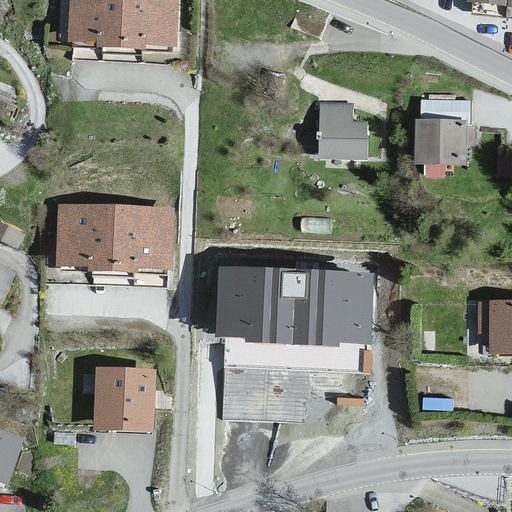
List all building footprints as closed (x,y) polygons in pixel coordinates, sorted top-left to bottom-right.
[(184,0),(80,0),(81,46),(185,45),(184,0)] [(356,106),(327,107),(330,160),(376,158),(374,124),(357,125),(356,106)] [(470,121),(429,121),(429,165),(479,165),(478,130),(470,130),(470,121)] [(177,210),(68,209),(67,265),(105,266),(105,272),(153,272),(153,268),(177,268),(177,210)] [(4,240),(21,242),(23,227),(6,224),(4,240)] [(0,318),(19,273),(0,264),(0,318)] [(312,268),(313,285),(371,284),(370,267),(312,268)] [(377,373),(379,286),(224,283),(222,369),(377,373)] [(511,354),(511,303),(482,305),(483,334),(499,333),(500,355),(511,354)] [(163,370),(106,369),(106,429),(163,429),(163,370)] [(0,491),(13,495),(26,442),(0,435),(0,491)]
